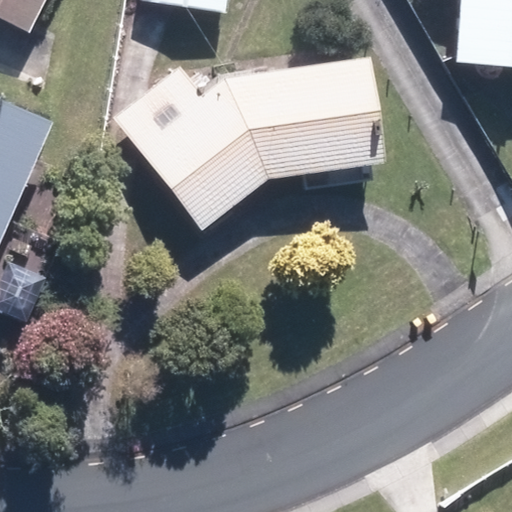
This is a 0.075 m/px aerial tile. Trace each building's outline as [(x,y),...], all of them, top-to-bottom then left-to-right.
[(0,0),(0,15),(27,29),(41,0),(0,0)] [(157,0),(224,10),(225,0),(157,0)] [(511,0),(457,0),(453,56),(511,60),(511,0)] [(113,115),(200,228),(269,175),(384,160),(370,54),(225,74),(200,94),(178,64),(113,115)] [(0,238),(50,120),(0,99),(0,238)]
